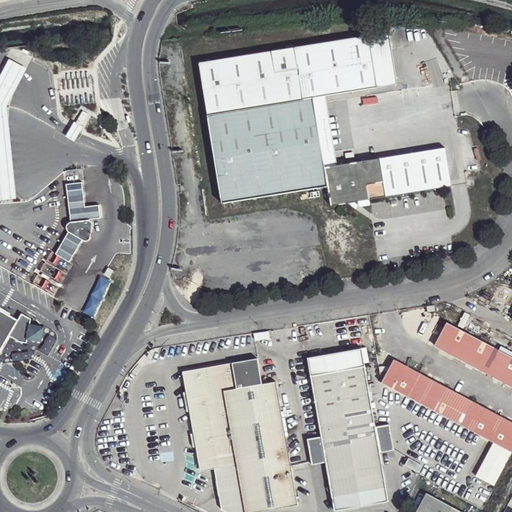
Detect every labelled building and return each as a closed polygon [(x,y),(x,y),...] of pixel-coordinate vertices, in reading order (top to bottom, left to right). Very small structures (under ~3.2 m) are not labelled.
[(389,30),(369,33),(378,87),(398,84),(389,30)] [(369,33),(199,62),(222,202),(326,186),(329,206),(355,202),(368,201),(452,188),(445,148),(324,167),(314,97),(378,87),(369,33)] [(0,77),(0,202),(16,201),(12,152),(8,107),(10,103),(19,84),(1,75),(0,77)] [(86,103),(77,118),(86,123),(94,108),(86,103)] [(83,128),(74,123),(70,129),(65,137),(74,143),(79,135),(83,128)] [(69,195),(71,218),(90,216),(101,215),(100,203),(86,205),(85,193),(83,180),(68,182),(69,195)] [(368,201),(355,202),(362,209),(371,208),(368,201)] [(70,229),(83,236),(86,237),(88,237),(90,236),(91,233),(94,222),(94,219),(92,217),(90,216),(71,218),(69,219),(68,220),(67,224),(68,226),(68,227),(70,229)] [(83,236),(70,229),(62,241),(56,251),(70,259),(76,249),(83,236)] [(106,262),(100,270),(107,275),(112,266),(106,262)] [(111,281),(100,275),(82,311),(93,317),(111,281)] [(0,307),(0,354),(5,345),(11,335),(21,341),(29,343),(29,339),(44,342),(46,327),(32,324),(33,319),(24,313),(20,319),(0,307)] [(511,359),(444,324),(431,347),(511,389),(511,359)] [(5,345),(0,354),(0,362),(8,360),(5,345)] [(362,351),(308,360),(321,440),(307,442),(312,468),(326,466),(334,511),(344,511),(388,504),(379,456),(393,453),(388,427),(374,430),(362,351)] [(260,358),(178,370),(195,469),(212,467),(238,463),(246,511),(256,511),(296,507),(274,381),(264,383),(260,358)] [(511,453),(511,425),(393,363),(387,373),(379,376),(381,387),(491,446),(511,456),(511,453)] [(511,456),(491,446),(475,476),(494,486),(511,456)] [(212,467),(219,507),(227,511),(246,511),(238,463),(212,467)] [(456,511),(425,495),(415,511),(456,511)]
